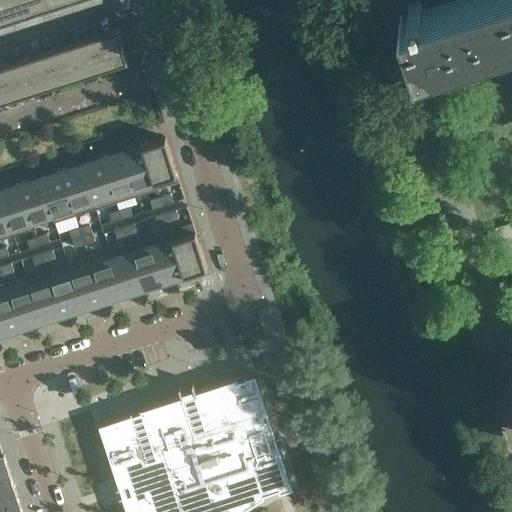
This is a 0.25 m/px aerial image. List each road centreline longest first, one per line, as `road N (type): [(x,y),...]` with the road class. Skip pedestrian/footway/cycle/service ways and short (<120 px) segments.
road 1 (unclassified): [(10,378),(247,299),(156,0)]
road 2 (unclassified): [(511,416),(373,0)]
road 3 (unclassified): [(54,511),(10,378)]
